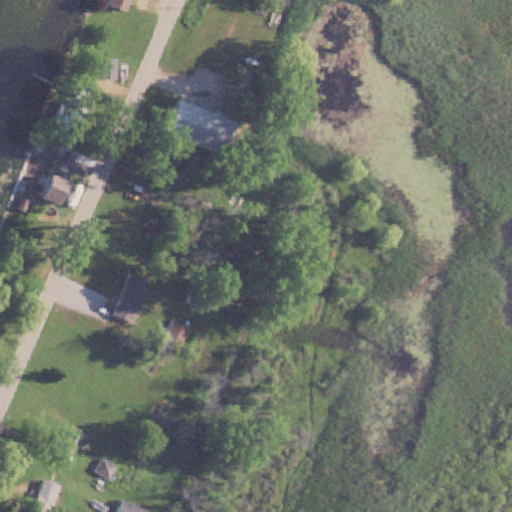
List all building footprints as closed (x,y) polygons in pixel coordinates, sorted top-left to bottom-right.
[(126,0),(106,0),(104,8),(122,14),(126,0)] [(93,62),(93,81),(113,81),(113,62),(93,62)] [(56,123),(75,130),(86,97),(67,91),(56,123)] [(158,140),(215,155),(225,117),(168,101),(158,140)] [(37,197),(55,204),(71,163),(53,156),(37,197)] [(107,317),(127,325),(143,284),(123,277),(107,317)] [(174,354),(184,329),(168,322),(157,347),(174,354)] [(82,437),(65,425),(47,449),(64,462),(82,437)] [(105,482),(114,469),(100,460),(91,472),(105,482)] [(45,511),(55,487),(36,480),(23,511),(45,511)]
